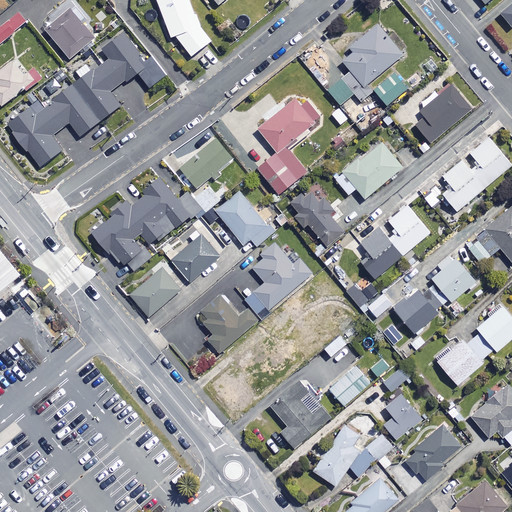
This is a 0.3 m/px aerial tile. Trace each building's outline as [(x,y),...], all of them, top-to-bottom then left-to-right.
[(209,48),(189,0),(156,0),(173,39),(181,36),(189,56),(209,48)] [(71,60),(96,40),(79,19),(84,16),(71,1),(42,24),(71,60)] [(511,7),(502,16),(511,27),(511,7)] [(0,45),(27,23),(20,14),(0,29),(0,45)] [(129,24),(167,71),(175,65),(137,18),(129,24)] [(404,54),(378,23),(349,48),(352,52),(341,61),(349,71),(326,90),(340,106),(354,94),(361,102),(374,91),(368,85),(404,54)] [(152,90),(168,77),(153,58),(147,63),(125,35),(104,52),(111,61),(97,72),(96,70),(75,86),(104,122),(124,106),(113,92),(137,72),(152,90)] [(0,102),(3,106),(41,80),(34,71),(26,77),(16,62),(0,73),(0,86),(0,87),(0,102)] [(408,88),(395,72),(373,90),(387,106),(408,88)] [(472,109),(452,85),(420,111),(424,117),(415,124),(431,143),(472,109)] [(104,122),(75,86),(38,116),(32,108),(9,127),(42,169),(64,151),(53,138),(71,124),(83,139),(104,122)] [(312,134),(309,130),(317,123),(316,121),(320,118),(309,103),(302,108),(296,101),(259,130),(278,154),(259,169),(272,185),(267,190),(274,200),(310,173),(292,149),(312,134)] [(348,122),(337,108),(329,114),(340,128),(348,122)] [(235,160),(218,139),(181,168),(198,189),(235,160)] [(474,159),(467,166),(463,161),(444,178),(453,188),(444,196),(458,212),(511,166),(511,164),(490,139),(471,155),(474,159)] [(404,169),(382,142),(336,179),(349,196),(358,189),(366,199),(404,169)] [(419,147),(424,153),(430,148),(426,142),(419,147)] [(177,200),(155,175),(139,189),(145,196),(133,206),(129,203),(93,233),(123,268),(128,264),(135,272),(158,253),(152,246),(158,240),(161,243),(192,217),(177,200)] [(203,210),(206,213),(226,197),(221,191),(215,196),(208,187),(194,198),(203,210)] [(337,213),(317,188),(304,198),(302,195),(291,205),(326,248),(344,233),(332,217),(337,213)] [(192,217),(193,219),(203,210),(187,191),(177,200),(192,217)] [(440,202),(432,193),(425,199),(433,208),(440,202)] [(273,233),(241,194),(217,213),(244,246),(252,240),(257,246),(273,233)] [(431,234),(408,207),(390,222),(397,231),(388,238),(381,229),(362,245),(371,255),(362,263),(377,280),(431,234)] [(511,210),(477,239),(479,241),(470,249),(482,264),(501,249),(511,261),(511,210)] [(222,258),(203,235),(173,261),(191,283),(222,258)] [(294,265),(276,244),(263,255),(266,258),(254,268),(266,282),(247,300),(259,314),(266,307),(271,311),(313,274),(301,259),(294,265)] [(0,283),(18,269),(0,246),(0,283)] [(434,283),(422,293),(420,290),(409,299),(407,296),(393,307),(418,337),(430,327),(428,324),(440,314),(437,311),(444,304),(453,315),(462,307),(456,300),(469,288),(471,290),(479,284),(457,258),(455,260),(450,255),(438,265),(442,271),(432,280),(434,283)] [(182,291),(164,269),(132,295),(150,317),(182,291)] [(330,294),(318,280),(286,306),(298,320),(330,294)] [(369,300),(355,284),(346,291),(360,308),(369,300)] [(393,305),(384,295),(369,307),(378,318),(393,305)] [(240,318),(222,297),(199,316),(226,348),(259,321),(250,310),(240,318)] [(511,340),(511,316),(502,306),(476,328),(480,332),(466,344),(463,340),(438,362),(458,385),(484,363),(482,361),(495,349),(498,352),(511,340)] [(348,345),(341,337),(326,350),(333,357),(348,345)] [(259,398),(304,359),(295,348),(286,355),(272,338),(262,346),(264,349),(243,368),(255,382),(249,387),(259,398)] [(390,368),(383,360),(372,369),(379,377),(390,368)] [(371,384),(357,367),(331,389),(345,406),(371,384)] [(410,377),(402,367),(384,381),(392,392),(410,377)] [(322,406),(312,415),(302,402),(313,394),(303,382),(271,407),(288,428),(283,433),(295,448),(332,419),(322,406)] [(511,446),(511,421),(511,420),(511,419),(511,390),(508,386),(472,416),(490,438),(499,431),(511,446)] [(423,420),(403,395),(387,408),(394,416),(385,424),(399,441),(423,420)] [(351,467),(362,449),(357,445),(365,433),(349,423),(340,426),(312,469),(338,486),(351,467)] [(463,447),(442,426),(405,462),(426,483),(463,447)] [(351,467),(361,477),(377,460),(386,469),(393,461),(384,453),(393,444),(382,434),(351,467)] [(511,462),(509,465),(510,466),(502,473),(511,485),(511,462)] [(388,511),(401,501),(382,478),(353,504),(355,506),(347,511),(388,511)] [(503,511),(508,509),(486,482),(459,504),(465,511),(503,511)]
